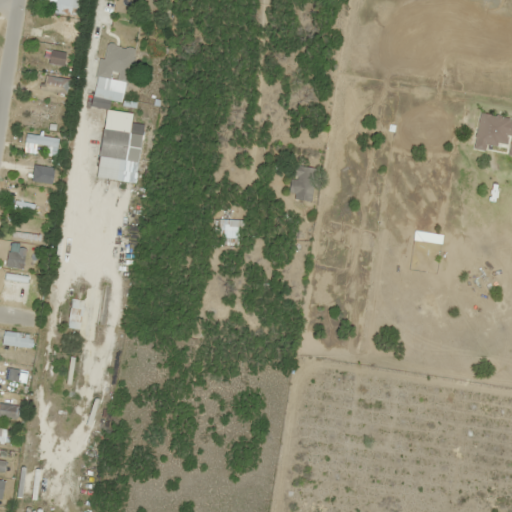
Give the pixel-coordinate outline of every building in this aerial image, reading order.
[(68,21),(53,19),(51,39),(66,41),(68,21)] [(126,84),(133,49),(102,43),(96,78),(126,84)] [(106,107),(106,98),(91,97),(90,106),(106,107)] [(54,112),(29,109),(28,116),(52,120),(54,112)] [(131,113),(103,110),(95,178),(135,183),(142,125),(129,123),(131,113)] [(511,118),(477,113),(472,149),(511,155),(511,118)] [(316,169),(293,164),(286,197),(308,202),(316,169)] [(240,244),(240,220),(212,220),(212,243),(240,244)] [(22,269),(22,252),(5,252),(5,269),(22,269)] [(34,287),(35,279),(3,276),(2,284),(34,287)] [(85,300),(70,298),(66,328),(81,330),(85,300)] [(31,339),(1,336),(0,344),(30,348),(31,339)] [(24,380),(23,369),(4,370),(4,382),(24,380)] [(0,417),(15,419),(17,398),(0,396),(0,417)]
